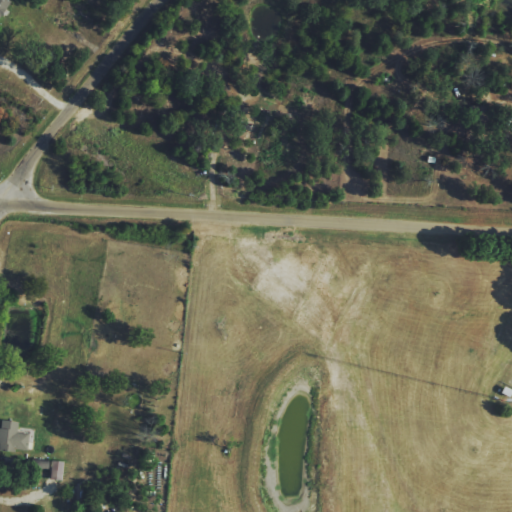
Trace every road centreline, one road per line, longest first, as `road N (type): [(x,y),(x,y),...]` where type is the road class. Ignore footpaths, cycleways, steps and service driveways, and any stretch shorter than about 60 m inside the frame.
road 1 (residential): [(511,226),(0,201)]
road 2 (residential): [(5,202),(50,136),(167,0)]
